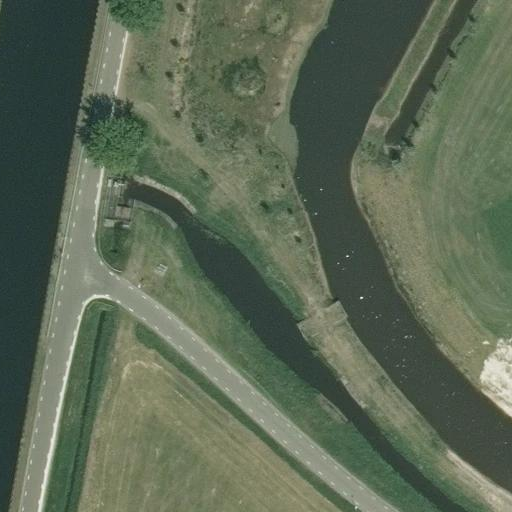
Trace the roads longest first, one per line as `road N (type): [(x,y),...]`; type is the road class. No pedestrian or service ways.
road 1 (tertiary): [(381,511),(121,286),(76,270)]
road 2 (tertiary): [(76,270),(124,0)]
road 3 (tertiary): [(31,511),(76,270)]
